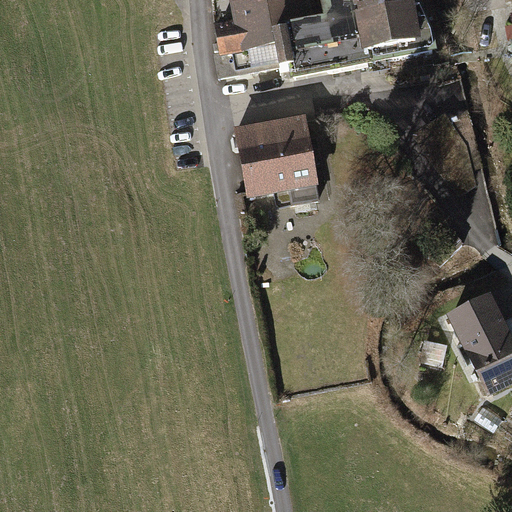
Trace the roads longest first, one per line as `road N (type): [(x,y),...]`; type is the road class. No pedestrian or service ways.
road 1 (residential): [(279,511),(205,113)]
road 2 (residential): [(205,113),(382,94)]
